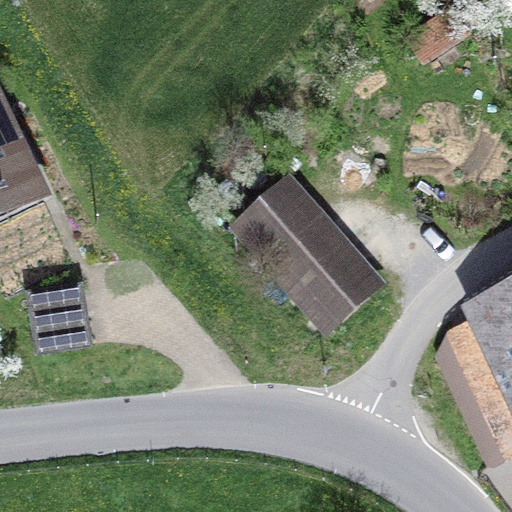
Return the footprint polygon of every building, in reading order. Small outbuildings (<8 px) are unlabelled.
[(407,42),(423,66),(465,38),(450,14),(407,42)] [(0,123),(0,202),(31,188),(0,123)] [(323,324),(369,283),(288,191),(242,233),(323,324)] [(511,308),(454,336),(511,457),(511,456),(511,308)] [(89,344),(85,321),(33,329),(37,353),(89,344)]
